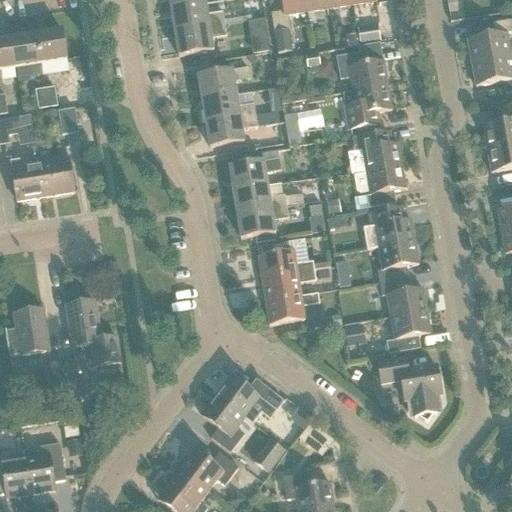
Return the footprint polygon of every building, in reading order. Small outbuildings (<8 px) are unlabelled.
[(169,0),(171,11),(205,5),(203,0),(169,0)] [(281,0),(284,17),(307,13),(304,0),(281,0)] [(304,0),(307,13),(330,10),(328,0),(304,0)] [(328,0),(330,10),(353,6),(351,0),(328,0)] [(205,5),(171,11),(175,34),(224,26),(222,15),(207,17),(205,5)] [(471,65),(510,58),(506,35),(511,34),(511,21),(492,25),(494,36),(467,41),(471,65)] [(224,26),(175,34),(179,59),(212,53),(210,40),(226,38),(224,26)] [(377,27),(357,30),(360,45),(380,42),(377,27)] [(293,51),(289,30),(273,33),(277,54),(293,51)] [(62,32),(37,36),(42,67),(67,63),(62,32)] [(18,80),(43,76),(42,67),(37,36),(12,40),(17,71),(18,80)] [(346,39),(347,48),(358,47),(356,37),(346,39)] [(0,73),(17,71),(12,40),(0,41),(0,73)] [(351,94),(388,87),(383,63),(382,63),(380,46),(358,50),(358,55),(336,58),(340,82),(349,80),(351,94)] [(511,66),(510,58),(471,65),(476,88),(502,84),(505,96),(511,94),(511,66)] [(202,102),(236,96),(234,84),(250,81),(248,70),(232,72),(198,78),(202,102)] [(351,94),(342,95),(348,132),(377,127),(375,115),(392,112),(388,87),(351,94)] [(45,90),(48,109),(58,108),(55,89),(45,90)] [(48,109),(45,90),(35,91),(38,111),(48,109)] [(202,102),(206,126),(255,118),(253,106),(238,108),(236,96),(202,102)] [(79,134),(74,110),(58,113),(62,137),(79,134)] [(487,152),(511,147),(511,111),(508,112),(510,123),(483,128),(487,152)] [(278,114),(255,118),(206,126),(210,150),(243,144),(241,132),(280,125),(278,114)] [(0,121),(0,146),(10,145),(9,137),(33,133),(31,117),(0,121)] [(366,175),(401,169),(397,146),(386,148),(384,136),(352,141),(354,154),(362,152),(366,175)] [(511,147),(487,152),(491,175),(511,171),(511,147)] [(17,204),(46,199),(40,166),(24,169),(22,161),(10,163),(17,204)] [(68,161),(40,166),(46,199),(74,194),(68,161)] [(233,193),(267,188),(265,175),(281,173),(279,161),(263,163),(229,169),(233,193)] [(396,206),(394,194),(405,192),(401,169),(366,175),(354,177),(357,193),(361,196),(370,194),(372,210),(396,206)] [(233,193),(237,217),(286,209),(284,197),(269,200),(267,188),(233,193)] [(311,219),(322,217),(320,206),(309,208),(311,219)] [(286,209),(237,217),(241,241),(275,236),(272,223),(288,220),(286,209)] [(511,209),(497,212),(501,234),(511,232),(511,209)] [(378,250),(414,244),(410,222),(398,224),(396,211),(368,216),(370,229),(362,230),(366,253),(378,250)] [(336,221),(326,222),(328,231),(338,230),(336,221)] [(511,232),(501,234),(505,256),(511,254),(511,232)] [(414,244),(378,250),(382,273),(377,273),(380,286),(408,281),(406,269),(418,267),(414,244)] [(262,282),(314,273),(313,263),(296,266),(294,253),(258,258),(262,282)] [(328,271),(318,272),(319,281),(329,279),(328,271)] [(265,305),(301,299),(299,286),(316,283),(314,273),(262,282),(265,305)] [(338,276),(340,289),(350,288),(349,275),(338,276)] [(408,281),(380,286),(382,298),(386,298),(390,320),(427,314),(423,291),(411,293),(408,281)] [(319,306),(318,296),(301,299),(265,305),(269,328),(305,322),(302,309),(319,306)] [(94,303),(66,308),(73,350),(91,347),(94,368),(120,364),(116,339),(101,342),(94,303)] [(6,331),(5,331),(4,332),(9,359),(10,359),(10,356),(20,355),(20,357),(49,353),(42,312),(14,316),(16,332),(6,334),(6,331)] [(427,314),(390,320),(394,342),(386,343),(388,356),(420,350),(418,338),(430,336),(427,314)] [(62,363),(69,405),(82,403),(75,361),(62,363)] [(409,421),(417,419),(427,425),(433,416),(442,415),(439,398),(441,397),(436,368),(407,373),(405,361),(378,365),(381,386),(401,383),(405,404),(406,403),(409,421)] [(69,405),(62,363),(49,365),(52,382),(47,382),(51,408),(69,405)] [(216,398),(245,420),(252,426),(261,415),(270,421),(284,403),(256,382),(248,391),(231,378),(216,398)] [(237,431),(245,420),(216,398),(201,418),(218,431),(211,441),(230,455),(245,437),(237,431)] [(268,476),(285,454),(269,442),(253,464),(268,476)] [(39,459),(24,461),(30,497),(55,494),(53,484),(66,482),(60,446),(37,450),(39,459)] [(194,452),(179,472),(208,493),(217,482),(225,488),(238,470),(219,455),(211,465),(194,452)] [(6,501),(30,497),(24,461),(11,464),(10,453),(0,454),(0,480),(3,480),(6,501)] [(199,505),(208,493),(179,472),(165,491),(178,502),(171,511),(206,511),(207,511),(199,505)] [(297,511),(316,511),(333,509),(330,485),(309,488),(307,476),(282,480),(286,503),(296,501),(297,511)]
